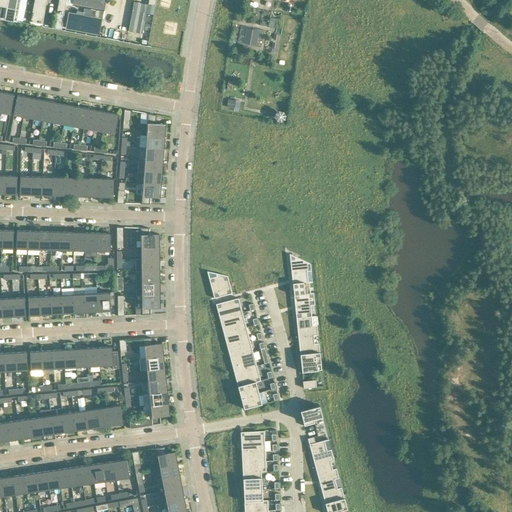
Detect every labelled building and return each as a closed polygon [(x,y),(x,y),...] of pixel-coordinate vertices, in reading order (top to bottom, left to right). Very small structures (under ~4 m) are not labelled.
[(20,0),(0,0),(0,5),(18,9),(20,0)] [(104,0),(77,0),(76,6),(103,11),(104,0)] [(33,10),(45,12),(46,6),(34,3),(33,9),(33,10)] [(64,15),(66,4),(59,3),(57,14),(64,15)] [(0,5),(0,18),(16,22),(16,20),(19,10),(18,10),(18,9),(0,5)] [(147,7),(135,5),(129,33),(142,35),(147,7)] [(32,16),(44,18),(45,12),(33,10),(32,16)] [(57,14),(54,28),(62,30),(65,15),(64,15),(57,14)] [(101,22),(96,21),(68,15),(64,31),(98,38),(101,22)] [(30,23),(30,24),(42,26),(42,25),(44,18),(32,16),(30,23)] [(246,29),(243,43),(256,45),(258,31),(246,29)] [(14,94),(3,92),(0,109),(0,112),(10,114),(14,94)] [(17,95),(13,115),(23,117),(26,97),(17,95)] [(36,99),(26,97),(23,117),(33,118),(36,99)] [(47,101),(36,99),(33,118),(43,120),(47,101)] [(228,100),(227,107),(234,108),(236,101),(228,100)] [(48,101),(47,101),(43,120),(48,121),(53,122),(57,103),(48,101)] [(67,104),(57,103),(53,122),(63,124),(67,104)] [(77,106),(67,104),(63,124),(73,126),(77,106)] [(87,108),(77,106),(73,126),(83,128),(87,108)] [(97,110),(87,108),(83,128),(93,130),(97,110)] [(107,112),(97,110),(93,130),(103,132),(107,112)] [(118,114),(107,112),(103,132),(114,134),(116,122),(118,114)] [(147,124),(146,135),(165,136),(166,124),(156,123),(156,115),(147,113),(147,114),(148,114),(147,124)] [(164,144),(165,136),(146,135),(146,144),(145,148),(164,149),(164,144)] [(140,147),(139,159),(145,160),(163,161),(164,149),(145,148),(140,147)] [(139,159),(138,171),(144,172),(162,173),(163,161),(145,160),(139,159)] [(161,185),(162,173),(144,172),(143,183),(161,185)] [(5,175),(5,194),(16,194),(17,176),(5,175)] [(20,176),(19,194),(31,195),(31,176),(20,176)] [(31,176),(31,195),(42,195),(43,177),(42,177),(32,176),(31,176)] [(43,177),(42,195),(54,195),(54,177),(43,177)] [(54,177),(54,195),(65,196),(66,177),(54,177)] [(65,196),(77,196),(77,178),(66,177),(65,196)] [(77,196),(88,196),(89,178),(77,178),(77,196)] [(88,196),(100,197),(101,178),(89,178),(88,196)] [(114,179),(101,178),(100,197),(113,197),(114,179)] [(160,198),(161,185),(143,183),(142,195),(141,204),(140,204),(150,204),(150,197),(160,198)] [(149,234),(149,228),(139,228),(140,228),(141,247),(159,247),(159,234),(149,234)] [(13,248),(14,230),(2,230),(2,248),(13,248)] [(17,230),(16,248),(27,249),(28,230),(17,230)] [(28,230),(27,249),(39,249),(40,231),(28,230)] [(40,231),(39,249),(50,250),(51,231),(40,231)] [(51,231),(50,250),(62,250),(62,231),(51,231)] [(62,250),(73,250),(74,232),(62,231),(62,250)] [(73,250),(85,251),(85,232),(74,232),(73,250)] [(85,251),(85,257),(97,257),(97,251),(97,232),(85,232),(85,251)] [(110,233),(97,232),(97,251),(110,251),(110,233)] [(159,259),(159,247),(141,247),(141,259),(159,259)] [(310,263),(289,254),(292,283),(308,281),(312,281),(311,271),(310,263)] [(114,270),(114,258),(108,258),(108,263),(105,266),(96,266),(96,270),(105,270),(114,270)] [(159,259),(141,259),(136,259),(136,271),(141,271),(160,271),(159,259)] [(160,271),(141,271),(136,271),(136,283),(160,283),(160,271)] [(208,271),(207,271),(214,298),(232,293),(227,276),(215,273),(217,277),(210,278),(208,271)] [(308,281),(292,283),(294,295),(310,293),(309,282),(312,282),(312,281),(308,281)] [(136,295),(141,295),(160,295),(160,283),(136,283),(136,295)] [(85,287),(73,288),(74,294),(75,313),(86,312),(85,287)] [(97,287),(85,287),(86,312),(98,311),(97,293),(97,287)] [(73,288),(62,289),(62,295),(63,313),(75,313),(74,294),(73,288)] [(110,292),(97,293),(98,311),(111,310),(111,305),(114,305),(114,292),(110,292)] [(310,293),(294,295),(296,318),(311,316),(310,305),(315,305),(314,299),(313,292),(310,293)] [(62,295),(51,296),(52,314),(63,313),(62,295)] [(136,295),(135,295),(135,315),(150,314),(150,308),(160,308),(160,295),(141,295),(136,295)] [(39,296),(28,297),(29,315),(40,315),(39,296)] [(51,296),(39,296),(40,315),(52,314),(51,296)] [(25,297),(13,298),(14,316),(26,315),(25,297)] [(3,317),(14,316),(13,298),(2,298),(3,317)] [(216,304),(220,319),(242,313),(238,298),(216,304)] [(220,319),(224,333),(246,327),(242,313),(220,319)] [(311,316),(296,318),(298,337),(313,335),(318,335),(317,325),(312,326),(311,317),(316,316),(316,315),(311,316)] [(246,327),(224,333),(227,348),(250,342),(246,327)] [(313,335),(298,337),(300,355),(320,352),(319,343),(314,343),(313,335)] [(142,339),(143,339),(145,358),(163,356),(162,343),(152,344),(152,338),(142,339)] [(227,348),(230,357),(253,351),(250,342),(227,348)] [(112,346),(98,347),(100,365),(112,365),(113,369),(119,368),(117,351),(112,351),(112,346)] [(88,366),(100,365),(98,347),(87,348),(88,366)] [(87,348),(75,349),(76,367),(88,366),(87,348)] [(53,368),(65,368),(64,349),(52,350),(53,368)] [(75,349),(64,349),(65,368),(76,367),(75,349)] [(52,350),(48,350),(41,351),(42,369),(48,369),(53,368),(52,350)] [(15,352),(16,370),(27,370),(26,351),(15,352)] [(31,370),(42,369),(41,351),(29,351),(31,370)] [(230,357),(234,372),(256,366),(253,351),(230,357)] [(15,352),(4,353),(5,371),(16,370),(15,352)] [(300,355),(301,365),(302,372),(322,370),(320,352),(300,355)] [(163,356),(145,358),(139,358),(140,370),(146,370),(165,368),(163,356)] [(256,382),(260,381),(256,366),(234,372),(238,386),(256,382)] [(166,380),(165,368),(146,370),(148,382),(166,380)] [(167,392),(166,380),(148,382),(149,394),(167,392)] [(316,387),(315,380),(303,381),(303,388),(316,387)] [(256,382),(238,386),(241,398),(259,393),(256,382)] [(143,395),(138,396),(139,406),(144,406),(150,406),(168,404),(167,392),(149,394),(142,394),(143,395)] [(259,393),(241,398),(244,408),(244,409),(262,404),(259,393)] [(168,404),(150,406),(151,419),(152,425),(161,424),(160,416),(170,415),(168,404)] [(120,405),(108,407),(111,425),(123,423),(120,405)] [(300,410),(304,426),(314,423),(313,419),(322,416),(319,405),(300,410)] [(99,427),(111,425),(108,407),(97,408),(99,427)] [(97,408),(85,410),(88,428),(99,427),(97,408)] [(77,430),(88,428),(85,410),(74,412),(77,430)] [(74,412),(63,413),(66,432),(77,430),(74,412)] [(54,433),(66,432),(63,413),(52,415),(54,433)] [(48,434),(54,433),(52,415),(40,417),(43,435),(48,434)] [(40,417),(29,418),(32,437),(43,435),(40,417)] [(144,417),(129,420),(130,428),(151,425),(150,419),(145,420),(145,417),(144,417)] [(20,438),(32,437),(29,418),(18,420),(20,438)] [(9,440),(20,438),(18,420),(6,422),(9,440)] [(0,441),(9,440),(6,422),(0,422),(0,441)] [(240,432),(241,442),(264,441),(264,431),(240,432)] [(315,443),(309,444),(315,466),(330,462),(334,461),(331,449),(327,450),(324,441),(329,440),(328,439),(315,443)] [(264,441),(241,442),(241,452),(265,451),(264,441)] [(165,453),(164,447),(155,449),(156,449),(159,468),(177,464),(175,451),(165,453)] [(142,471),(138,451),(132,452),(135,472),(142,471)] [(265,451),(241,452),(242,462),(265,461),(265,451)] [(126,459),(114,461),(117,479),(129,477),(126,459)] [(114,461),(103,462),(105,481),(117,479),(114,461)] [(265,461),(242,462),(243,473),(261,472),(266,472),(265,461)] [(103,462),(91,464),(94,482),(105,481),(103,462)] [(315,466),(320,483),(334,479),(339,478),(336,468),(332,469),(330,462),(315,466)] [(83,484),(94,482),(91,464),(80,466),(83,484)] [(180,476),(177,464),(159,468),(161,479),(180,476)] [(80,466),(69,467),(71,486),(83,484),(80,466)] [(60,487),(71,486),(69,467),(58,469),(60,487)] [(46,471),(48,480),(49,489),(60,487),(58,469),(48,471),(46,471)] [(49,489),(48,480),(46,471),(35,472),(38,491),(48,489),(49,489)] [(142,471),(135,472),(138,484),(142,483),(144,483),(142,471)] [(35,472),(24,474),(26,492),(38,491),(35,472)] [(243,473),(243,490),(262,489),(261,472),(243,473)] [(24,474),(12,476),(15,494),(26,492),(24,474)] [(12,476),(1,478),(4,496),(15,494),(12,476)] [(161,479),(164,491),(182,488),(180,476),(161,479)] [(325,503),(344,498),(341,487),(337,488),(334,479),(320,483),(325,503)] [(184,499),(182,488),(164,491),(166,503),(184,499)] [(262,500),(262,489),(243,490),(244,501),(262,500)] [(344,498),(325,503),(327,511),(335,511),(347,509),(344,498)] [(182,511),(187,511),(184,499),(166,503),(167,511),(182,511)] [(262,500),(244,501),(245,511),(268,510),(267,500),(262,500)]
